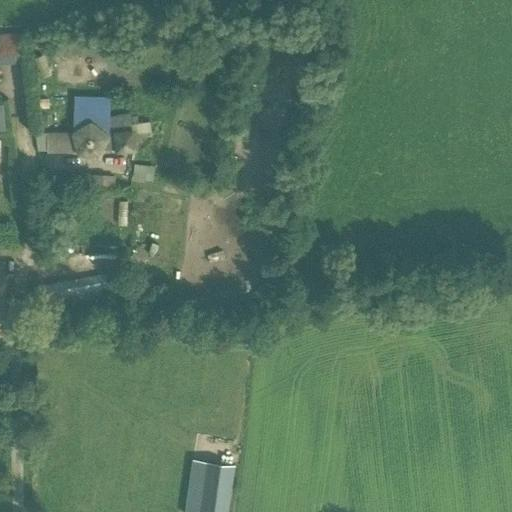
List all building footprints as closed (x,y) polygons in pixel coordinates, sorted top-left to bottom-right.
[(2,43),(0,42),(0,64),(4,64),(3,60),(20,59),(19,31),(2,32),(2,43)] [(76,95),(76,132),(80,152),(101,155),(103,148),(116,150),(116,153),(139,151),(137,141),(142,140),(141,137),(152,135),(151,126),(165,123),(164,118),(166,118),(164,110),(148,110),(149,115),(131,118),(130,113),(110,116),(111,96),(76,95)] [(0,101),(0,127),(1,133),(10,131),(4,101),(0,101)] [(126,161),(126,178),(143,179),(144,161),(126,161)] [(109,175),(93,174),(93,186),(116,186),(116,176),(109,176),(109,175)] [(113,271),(37,285),(41,305),(117,291),(113,271)] [(228,511),(235,464),(193,458),(185,511),(228,511)]
